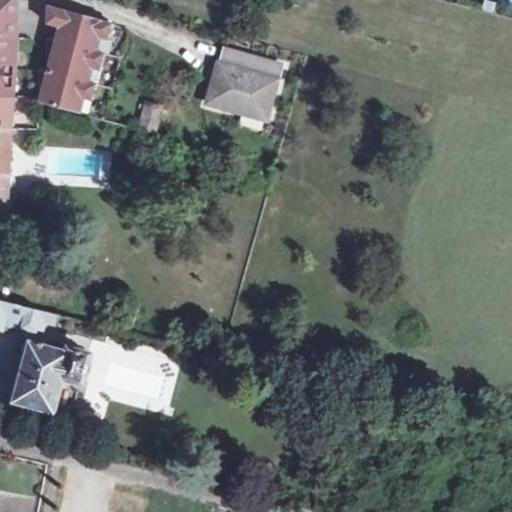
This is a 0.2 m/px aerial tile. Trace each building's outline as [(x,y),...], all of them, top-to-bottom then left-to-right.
[(0,0),(0,36),(19,37),(18,0),(0,0)] [(57,27),(54,41),(44,38),(44,56),(51,58),(48,74),(39,71),(39,87),(46,89),(43,106),(75,114),(79,101),(89,103),(93,86),(84,84),(88,69),(97,72),(101,55),(92,52),(96,39),(105,41),(109,23),(44,5),(43,24),(57,27)] [(221,47),(217,62),(231,65),(236,51),(221,47)] [(231,65),(217,62),(205,101),(241,112),(242,109),(267,114),(281,64),(236,51),(231,65)] [(0,52),(0,96),(15,97),(15,75),(17,75),(17,53),(0,52)] [(15,97),(0,96),(0,127),(13,128),(15,97)] [(143,103),(142,125),(159,126),(160,104),(143,103)] [(0,172),(11,173),(13,128),(0,127),(0,172)] [(11,173),(0,172),(0,190),(10,192),(11,173)] [(0,190),(0,227),(5,212),(9,212),(10,192),(0,190)] [(55,315),(0,300),(0,326),(3,327),(5,321),(36,329),(36,327),(43,329),(45,322),(53,324),(55,315)] [(31,342),(15,400),(55,410),(64,377),(80,380),(89,377),(94,356),(91,353),(76,348),(70,352),(31,342)]
